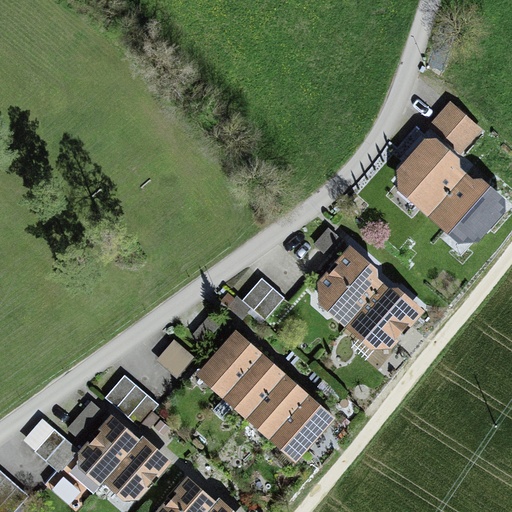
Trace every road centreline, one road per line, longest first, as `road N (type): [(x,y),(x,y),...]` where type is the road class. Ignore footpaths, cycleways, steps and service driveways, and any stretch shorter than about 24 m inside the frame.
road 1 (residential): [(431,0),(387,123),(323,199),(0,430)]
road 2 (track): [(511,262),(299,511)]
